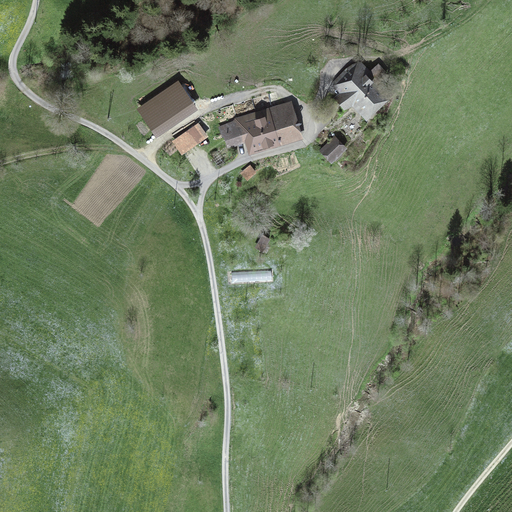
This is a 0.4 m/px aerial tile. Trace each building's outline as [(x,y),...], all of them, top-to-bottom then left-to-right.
[(355,98),(368,112),(389,92),(379,82),(388,73),(380,65),(371,74),(361,65),(357,68),(354,65),(348,69),(337,80),(350,93),(341,102),(346,107),(355,98)] [(179,86),(141,112),(153,129),(191,103),(179,86)] [(266,95),(254,99),(257,110),(269,106),(266,95)] [(249,138),(253,150),(299,135),(289,105),(230,124),(230,125),(220,128),(226,146),(249,138)] [(183,153),(206,136),(198,125),(174,141),(183,153)] [(321,148),(332,158),(343,146),(332,135),(321,148)] [(249,166),(242,173),(247,179),(254,172),(249,166)] [(184,211),(173,216),(176,223),(187,219),(184,211)] [(256,247),(261,250),(265,243),(266,244),(269,239),(263,235),(256,247)] [(238,280),(270,281),(270,271),(238,271),(238,280)]
